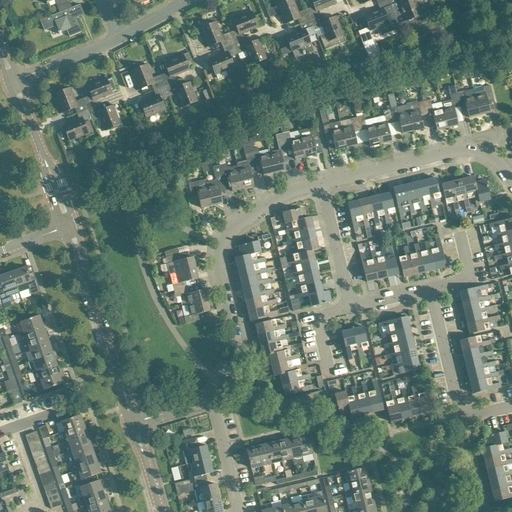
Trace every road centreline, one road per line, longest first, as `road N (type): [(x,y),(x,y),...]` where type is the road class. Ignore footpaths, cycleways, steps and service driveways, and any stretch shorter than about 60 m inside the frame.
road 1 (residential): [(210,396),(235,340),(219,243),(283,194),(321,184)]
road 2 (residential): [(511,182),(471,149),(321,184)]
road 3 (tertiary): [(134,422),(85,271)]
road 4 (residential): [(466,412),(431,288)]
road 5 (residential): [(349,307),(321,184)]
